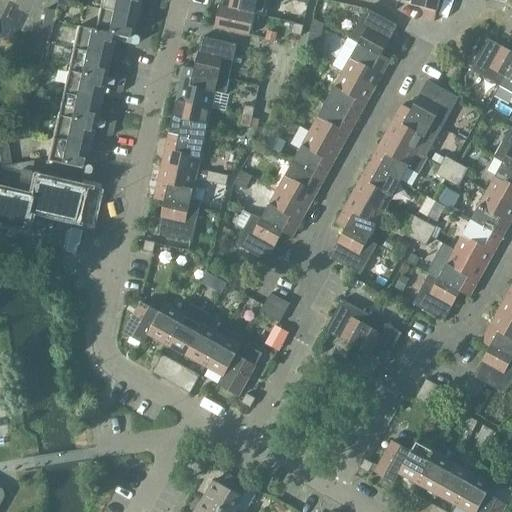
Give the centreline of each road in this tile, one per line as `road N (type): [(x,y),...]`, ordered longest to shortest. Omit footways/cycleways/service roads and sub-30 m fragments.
road 1 (residential): [(240,440),(300,335),(297,313),(319,232),(421,38),(445,32),(474,0)]
road 2 (residential): [(333,491),(387,396),(431,351),(454,341),(511,242)]
road 3 (residential): [(119,267),(177,0)]
road 4 (residential): [(191,412),(107,358),(104,327),(119,267)]
road 5 (residential): [(119,267),(0,241)]
